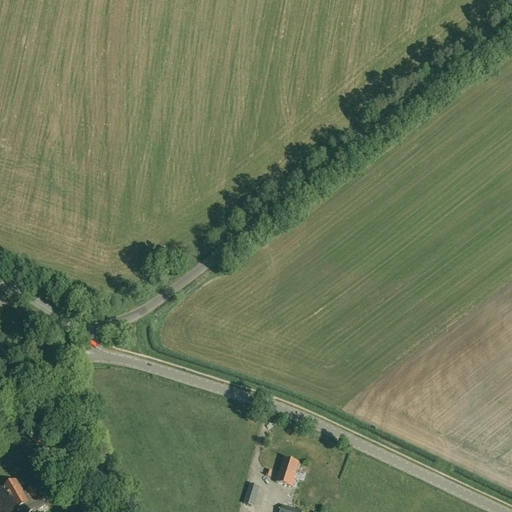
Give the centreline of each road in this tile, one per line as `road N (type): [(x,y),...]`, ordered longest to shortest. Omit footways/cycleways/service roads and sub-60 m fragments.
road 1 (unclassified): [(84,334),(135,316),(511,29)]
road 2 (tertiary): [(503,511),(285,412),(140,364),(89,357)]
